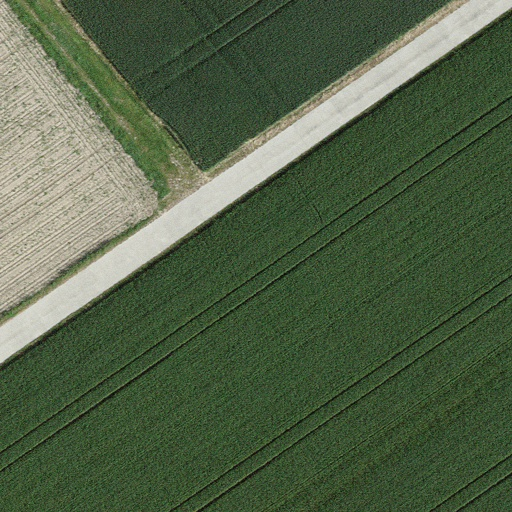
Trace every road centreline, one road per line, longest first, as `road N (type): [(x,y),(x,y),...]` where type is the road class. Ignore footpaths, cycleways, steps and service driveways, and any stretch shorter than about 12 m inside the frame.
road 1 (track): [(499,0),(0,348)]
road 2 (track): [(202,207),(34,0)]
